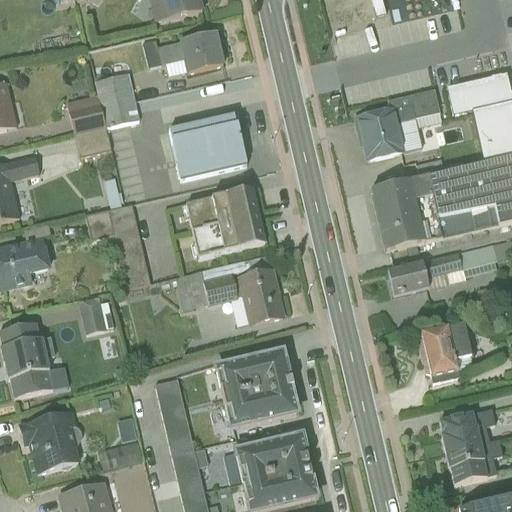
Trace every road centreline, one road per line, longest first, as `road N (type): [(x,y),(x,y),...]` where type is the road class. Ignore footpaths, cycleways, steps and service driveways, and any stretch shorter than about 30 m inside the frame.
road 1 (primary): [(383,511),(264,0)]
road 2 (unknown): [(166,511),(143,391),(322,345)]
